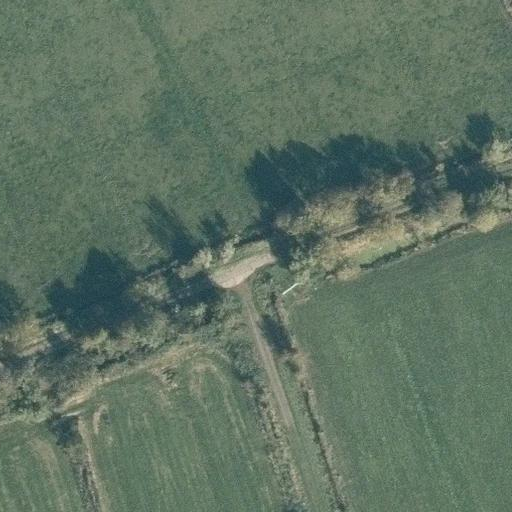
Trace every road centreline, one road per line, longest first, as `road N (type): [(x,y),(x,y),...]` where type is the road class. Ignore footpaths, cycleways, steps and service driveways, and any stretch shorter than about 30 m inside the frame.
road 1 (track): [(511,178),(420,193),(236,276)]
road 2 (track): [(236,276),(0,370)]
road 3 (track): [(236,276),(325,511)]
